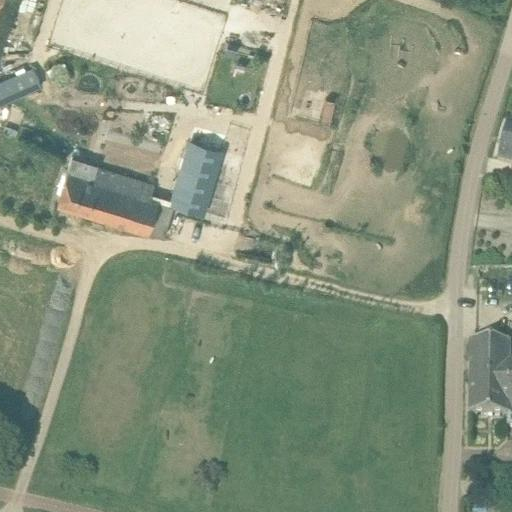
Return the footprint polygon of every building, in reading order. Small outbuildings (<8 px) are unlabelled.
[(228,43),(225,54),(233,56),(236,45),(228,43)] [(0,81),(0,104),(42,86),(33,67),(0,81)] [(511,125),(507,124),(497,160),(511,163),(511,125)] [(68,172),(58,205),(149,233),(159,200),(151,198),(155,184),(98,167),(94,180),(68,172)] [(508,343),(470,342),(469,416),(507,416),(507,428),(511,428),(511,355),(508,355),(508,343)]
